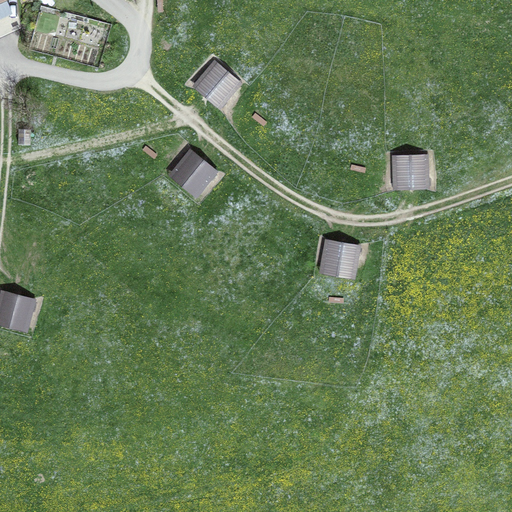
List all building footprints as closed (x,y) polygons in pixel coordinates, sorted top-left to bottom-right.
[(241,83),(213,60),(191,86),(219,109),(241,83)] [(218,175),(190,152),(168,178),(196,201),(218,175)] [(429,156),(392,157),(393,191),(430,190),(429,156)] [(360,248),(324,242),(318,275),(354,281),(360,248)] [(36,300),(0,290),(0,324),(28,331),(36,300)]
